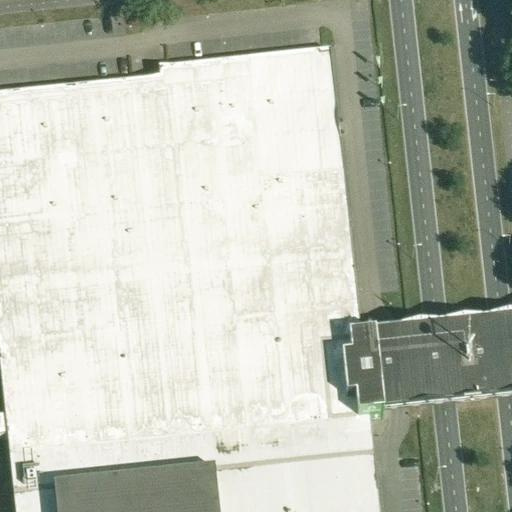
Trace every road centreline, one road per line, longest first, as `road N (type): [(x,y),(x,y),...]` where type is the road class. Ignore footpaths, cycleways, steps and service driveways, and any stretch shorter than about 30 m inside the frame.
road 1 (primary): [(400,0),(455,511)]
road 2 (primary): [(511,424),(465,0)]
